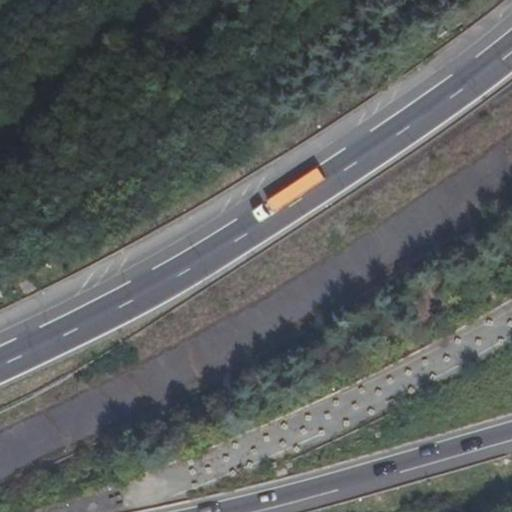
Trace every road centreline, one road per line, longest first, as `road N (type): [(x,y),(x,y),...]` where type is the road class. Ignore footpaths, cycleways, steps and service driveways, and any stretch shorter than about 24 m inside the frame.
road 1 (trunk): [(511,55),(335,192),(0,365)]
road 2 (trunk): [(0,453),(363,258),(511,144)]
road 3 (trunk): [(177,511),(511,428)]
road 4 (unclassified): [(178,0),(0,163)]
